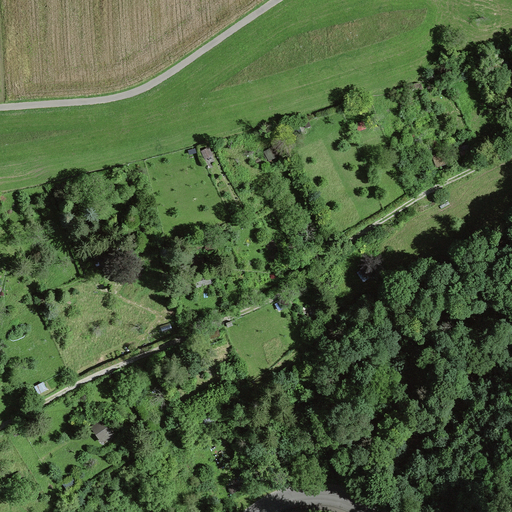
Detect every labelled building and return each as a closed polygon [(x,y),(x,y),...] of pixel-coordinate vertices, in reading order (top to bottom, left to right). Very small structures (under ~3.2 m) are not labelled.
[(366,129),(363,121),(355,124),(357,132),(366,129)] [(303,133),(300,124),(292,128),(296,136),(303,133)] [(214,156),(209,147),(201,152),(205,160),(214,156)] [(447,165),(443,153),(432,156),(436,169),(447,165)] [(111,256),(101,259),(104,265),(113,262),(111,256)] [(201,258),(192,262),(194,268),(204,265),(201,258)] [(47,391),(43,383),(34,388),(38,395),(47,391)] [(247,398),(241,401),(244,406),(250,403),(247,398)] [(216,424),(212,417),(200,423),(205,430),(216,424)] [(103,424),(95,429),(97,432),(105,427),(103,424)] [(105,427),(97,432),(102,440),(110,434),(105,427)] [(77,485),(71,477),(62,484),(68,492),(77,485)]
